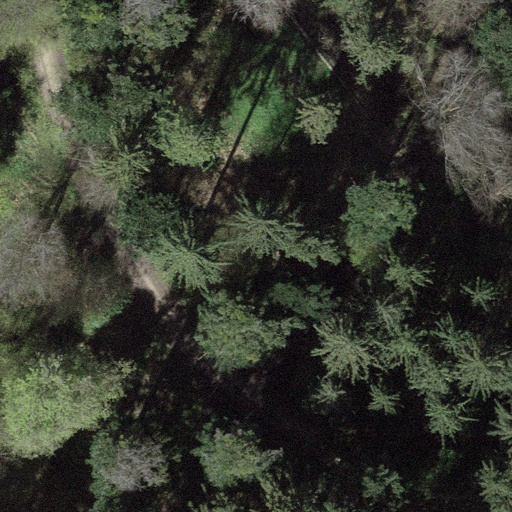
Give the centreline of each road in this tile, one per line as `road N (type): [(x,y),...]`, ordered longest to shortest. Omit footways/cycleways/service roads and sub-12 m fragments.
road 1 (track): [(413,511),(169,317),(102,219),(62,127),(30,0)]
road 2 (track): [(173,511),(356,286),(408,200),(500,0)]
